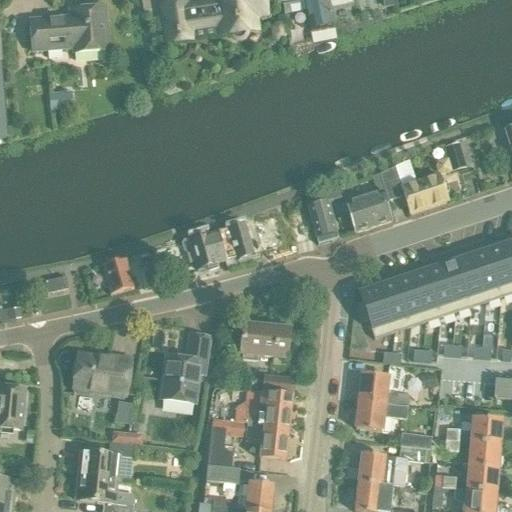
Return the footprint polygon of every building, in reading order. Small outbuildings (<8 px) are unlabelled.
[(214,0),(215,3),(186,8),(186,4),(162,8),(167,45),(191,41),(189,30),(218,26),(220,37),(230,36),(232,39),(235,41),(239,42),(243,40),(245,37),(247,33),(257,32),(255,17),(267,15),(264,0),(214,0)] [(304,0),(312,43),(332,37),(334,33),(329,9),(327,0),(304,0)] [(327,0),(329,9),(351,4),(349,0),(327,0)] [(392,0),(381,0),(384,10),(394,8),(392,0)] [(108,52),(105,9),(69,12),(70,19),(29,22),(32,54),(72,51),(73,55),(108,52)] [(274,24),(270,29),(271,39),(276,43),(282,42),(286,37),(284,26),(279,23),(274,24)] [(48,96),(50,113),(73,111),(71,94),(48,96)] [(511,128),(503,132),(511,158),(511,128)] [(451,171),(464,167),(457,143),(444,147),(448,160),(451,171)] [(438,163),(436,168),(437,174),(442,176),(452,174),(451,171),(448,160),(438,163)] [(380,176),(388,202),(403,197),(400,189),(394,170),(380,176)] [(445,185),(440,182),(439,177),(400,189),(403,197),(409,216),(447,204),(446,199),(448,193),(445,185)] [(355,235),(390,224),(381,195),(345,206),(355,235)] [(308,208),(313,226),(317,241),(337,235),(328,203),(323,204),(308,208)] [(301,211),(254,224),(263,258),(285,252),(286,257),(312,249),(301,211)] [(253,258),(244,226),(229,230),(218,233),(227,264),(228,269),(238,266),(237,263),(253,258)] [(217,267),(227,264),(218,233),(205,237),(192,241),(192,240),(186,242),(183,246),(185,252),(188,253),(190,261),(193,260),(198,274),(203,272),(206,274),(211,272),(213,269),(217,268),(217,267)] [(511,245),(501,249),(511,280),(511,245)] [(511,280),(501,249),(486,254),(502,300),(511,296),(511,280)] [(486,254),(471,259),(486,305),(502,300),(486,254)] [(471,259),(456,264),(471,310),(486,305),(471,259)] [(124,260),(101,267),(110,297),(133,290),(124,260)] [(456,264),(441,269),(456,315),(471,310),(456,264)] [(441,269),(425,274),(441,320),(456,315),(441,269)] [(425,274),(410,279),(426,325),(441,320),(425,274)] [(65,279),(45,284),(47,296),(68,291),(65,279)] [(410,279),(395,284),(411,330),(426,325),(410,279)] [(395,284),(380,289),(395,335),(411,330),(395,284)] [(362,307),(358,308),(363,324),(367,323),(374,342),(395,335),(380,289),(359,296),(362,307)] [(13,310),(0,312),(0,324),(15,321),(13,310)] [(286,362),(290,333),(243,327),(240,357),(243,357),(243,361),(257,363),(258,359),(286,362)] [(205,378),(210,340),(189,337),(185,362),(167,359),(161,402),(195,407),(200,377),(205,378)] [(443,348),(443,359),(451,359),(452,348),(443,348)] [(452,348),(451,359),(460,360),(461,349),(452,348)] [(473,350),(472,361),(481,362),(481,351),(473,350)] [(481,351),(481,362),(489,362),(490,351),(481,351)] [(502,352),(501,363),(510,364),(511,353),(502,352)] [(413,353),(412,364),(421,365),(422,354),(413,353)] [(422,354),(421,365),(430,365),(431,354),(422,354)] [(383,355),(382,366),(391,367),(392,356),(383,355)] [(392,356),(391,367),(399,368),(401,357),(392,356)] [(115,364),(79,358),(74,390),(125,397),(130,363),(116,360),(115,364)] [(433,374),(424,376),(427,390),(437,388),(433,374)] [(361,376),(357,405),(385,408),(396,409),(402,409),(402,411),(408,411),(408,408),(409,397),(397,396),(397,399),(396,399),(386,398),(388,379),(361,376)] [(293,397),(294,382),(264,379),(263,394),(293,397)] [(493,402),(511,403),(511,383),(494,382),(493,402)] [(0,430),(20,433),(24,392),(0,389),(0,430)] [(245,425),(239,424),(238,432),(235,431),(234,438),(246,440),(247,433),(288,438),(291,410),(293,399),(261,395),(259,409),(266,410),(265,416),(259,416),(245,425)] [(357,405),(354,431),(382,435),(384,419),(395,420),(407,421),(408,411),(402,411),(402,409),(396,409),(385,408),(357,405)] [(503,447),(505,423),(473,420),(471,445),(503,447)] [(238,432),(239,424),(226,422),(225,423),(226,424),(225,430),(212,429),(211,429),(208,453),(206,468),(231,471),(233,457),(222,455),(224,437),(234,438),(235,431),(238,432)] [(226,424),(225,423),(213,422),(212,429),(225,430),(226,424)] [(457,456),(460,433),(446,431),(444,455),(457,456)] [(285,465),(288,438),(247,433),(246,440),(262,441),(260,462),(285,465)] [(113,436),(112,446),(126,447),(127,438),(113,436)] [(429,453),(431,439),(403,436),(401,449),(429,453)] [(127,438),(126,447),(134,448),(142,449),(143,439),(127,438)] [(81,454),(78,479),(117,482),(119,459),(133,461),(134,448),(126,447),(112,446),(109,445),(108,457),(81,454)] [(501,471),(503,447),(471,445),(469,469),(501,471)] [(428,466),(429,453),(401,449),(399,463),(428,466)] [(391,489),(395,460),(386,459),(361,456),(358,485),(391,489)] [(237,487),(238,473),(231,472),(231,471),(206,468),(205,484),(237,487)] [(0,506),(12,507),(14,483),(3,482),(4,470),(0,469),(0,506)] [(499,495),(501,471),(469,469),(467,493),(499,495)] [(78,479),(76,503),(103,506),(102,511),(132,511),(133,507),(134,499),(130,495),(115,494),(117,482),(78,479)] [(434,479),(433,489),(442,490),(443,479),(435,479),(434,479)] [(443,479),(442,490),(442,491),(454,492),(455,492),(456,480),(443,479)] [(270,511),(274,488),(249,485),(245,511),(270,511)] [(389,511),(392,489),(391,489),(358,485),(354,511),(389,511)] [(441,510),(442,491),(442,490),(433,489),(431,509),(441,510)] [(467,493),(455,492),(454,492),(453,503),(466,504),(465,511),(497,511),(499,495),(467,493)] [(223,511),(225,501),(214,500),(212,511),(223,511)] [(234,511),(235,511),(236,503),(225,501),(223,511),(234,511)]
